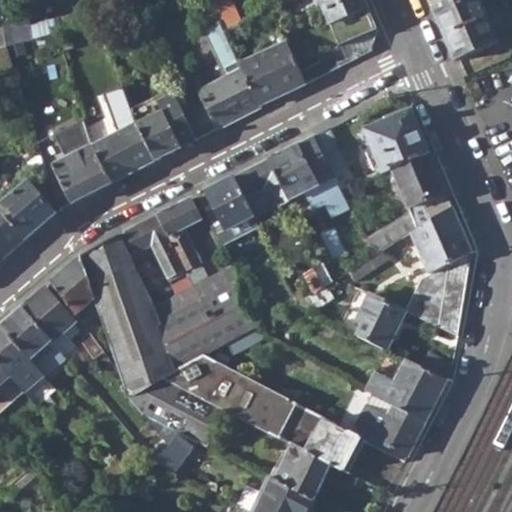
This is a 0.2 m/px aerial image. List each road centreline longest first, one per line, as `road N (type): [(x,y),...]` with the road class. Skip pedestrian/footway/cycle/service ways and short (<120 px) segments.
road 1 (residential): [(417,52),(494,218),(503,275),(471,398),(413,511)]
road 2 (residential): [(417,52),(81,220),(0,295)]
